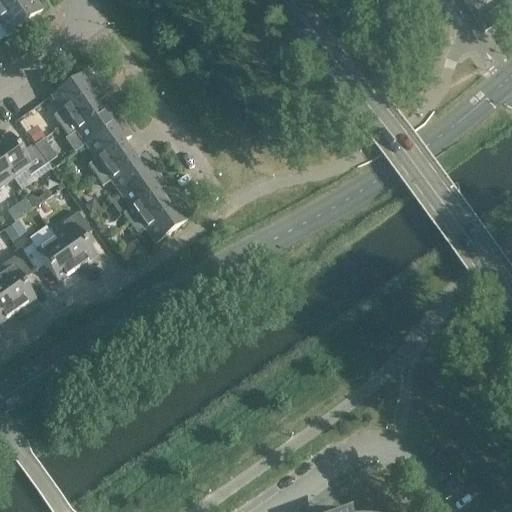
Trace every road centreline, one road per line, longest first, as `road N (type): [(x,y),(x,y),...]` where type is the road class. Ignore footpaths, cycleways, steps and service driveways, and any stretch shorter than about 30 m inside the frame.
road 1 (secondary): [(511,297),(303,16)]
road 2 (residential): [(437,511),(390,446),(357,457),(272,511)]
road 3 (residential): [(215,195),(93,20)]
road 4 (residential): [(109,273),(0,348)]
